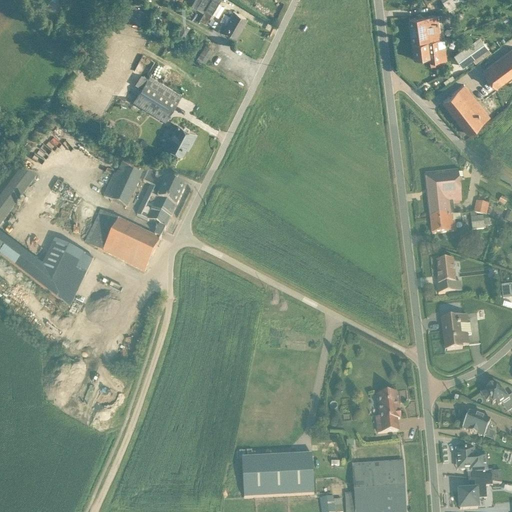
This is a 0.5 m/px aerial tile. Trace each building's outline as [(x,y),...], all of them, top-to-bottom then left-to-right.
[(51,22),(67,3),(62,0),(50,0),(40,13),(51,22)] [(127,1),(121,12),(119,11),(125,0),(117,0),(109,11),(131,24),(134,19),(143,25),(149,13),(127,1)] [(193,0),(190,6),(202,13),(198,19),(205,24),(212,13),(219,0),(193,0)] [(424,0),(426,2),(429,0),(441,0),(449,10),(465,0),(424,0)] [(224,6),(219,3),(212,13),(218,17),(224,6)] [(101,9),(96,17),(112,27),(118,18),(101,9)] [(246,18),(232,10),(229,16),(224,13),(219,20),(222,22),(219,26),(236,36),(246,18)] [(412,41),(443,37),(440,14),(409,18),(412,41)] [(479,35),(453,53),(462,66),(472,59),(475,62),(491,51),(479,35)] [(443,37),(412,41),(413,57),(428,56),(429,61),(446,59),(443,37)] [(206,60),(212,48),(204,44),(198,56),(206,60)] [(511,47),(483,69),(495,86),(511,74),(511,47)] [(181,95),(149,75),(147,78),(141,74),(135,84),(141,88),(133,102),(165,122),(181,95)] [(469,133),(489,118),(464,85),(445,100),(469,133)] [(192,141),(196,134),(177,124),(170,137),(167,135),(162,144),(182,154),(190,140),(192,141)] [(121,159),(103,198),(125,209),(138,182),(150,188),(147,195),(157,200),(146,223),(165,231),(185,190),(172,184),(173,181),(161,176),(163,171),(142,160),(138,167),(121,159)] [(0,198),(0,257),(69,310),(92,262),(54,242),(42,267),(0,234),(0,228),(35,181),(22,171),(0,198)] [(461,204),(457,173),(425,176),(430,219),(454,215),(453,205),(461,204)] [(501,198),(498,204),(504,208),(507,201),(501,198)] [(475,203),(473,214),(477,215),(486,217),(488,206),(475,203)] [(100,212),(84,245),(102,254),(144,275),(160,241),(100,212)] [(511,215),(507,213),(503,221),(509,224),(511,217),(511,215)] [(473,214),(469,214),(471,232),(484,230),(484,227),(490,227),(489,221),(484,221),(483,218),(477,219),(477,215),(473,214)] [(456,232),(454,215),(430,219),(432,235),(456,232)] [(451,262),(436,264),(438,274),(436,275),(438,286),(436,286),(438,296),(455,294),(451,262)] [(511,286),(501,287),(502,301),(511,299),(511,286)] [(476,312),(477,322),(485,321),(483,310),(476,312)] [(85,312),(82,322),(93,325),(95,314),(85,312)] [(466,318),(440,321),(442,338),(445,338),(447,353),(462,351),(462,348),(468,348),(467,336),(470,336),(469,327),(467,327),(466,318)] [(492,388),(480,395),(486,404),(488,402),(492,407),(495,405),(497,408),(501,406),(507,415),(511,411),(511,396),(507,400),(502,392),(499,394),(496,389),(494,391),(492,388)] [(396,395),(377,397),(379,419),(374,419),(376,436),(399,434),(396,421),(399,421),(400,419),(399,414),(398,413),(397,411),(395,409),(396,405),(398,406),(397,403),(397,398),(396,395)] [(490,422),(468,414),(461,431),(483,439),(483,438),(491,442),(494,435),(488,432),(491,425),(489,425),(490,422)] [(467,472),(467,481),(491,484),(491,483),(501,485),(500,473),(491,473),(487,473),(486,457),(474,458),(474,450),(464,451),(463,448),(462,448),(461,448),(458,448),(457,449),(456,449),(456,452),(455,452),(456,468),(461,472),(467,472)] [(313,497),(311,456),(241,460),(244,501),(313,497)] [(344,496),(344,511),(405,511),(403,464),(351,467),(353,495),(344,496)] [(491,484),(467,481),(468,493),(458,494),(459,511),(479,510),(478,501),(486,500),(485,488),(492,487),(491,484)] [(333,502),(332,499),(319,501),(320,511),(342,511),(340,501),(333,502)]
